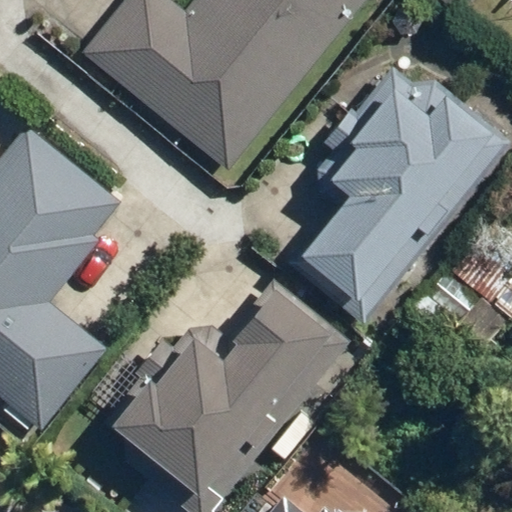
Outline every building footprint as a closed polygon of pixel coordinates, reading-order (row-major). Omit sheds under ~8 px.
[(191,0),(190,2),(187,0),(129,0),(96,41),(233,155),(362,0),(191,0)] [(465,0),(445,0),(457,10),(465,0)] [(403,66),(391,56),(342,117),(354,127),(329,159),(363,186),(317,245),(369,286),(502,119),(415,50),(403,66)] [(62,298),(136,197),(32,119),(0,161),(0,375),(56,417),(115,337),(62,298)] [(98,399),(213,489),(259,430),(276,444),(359,338),(275,272),(263,288),(215,250),(98,399)]
